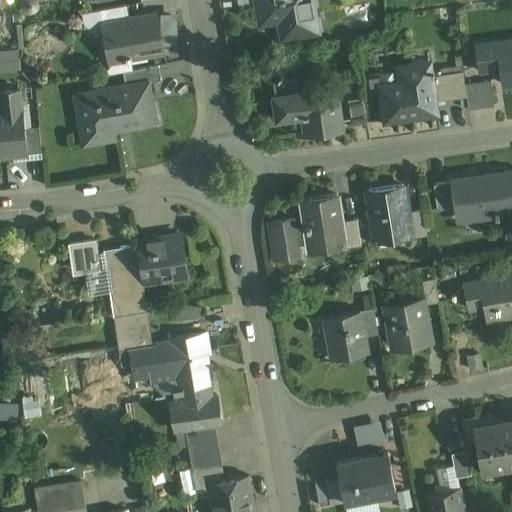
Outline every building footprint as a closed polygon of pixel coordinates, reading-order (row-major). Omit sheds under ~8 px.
[(256,0),(260,24),(293,18),(296,36),(319,32),(312,0),(256,0)] [(125,5),(100,9),(102,25),(107,24),(107,23),(128,19),(125,5)] [(128,19),(107,23),(107,24),(114,61),(164,52),(157,14),(128,19)] [(511,40),(497,42),(501,66),(503,84),(511,83),(511,40)] [(497,42),(477,45),(481,69),(501,66),(497,42)] [(22,47),(0,47),(0,69),(22,69),(22,47)] [(430,62),(407,65),(409,81),(380,85),(385,121),(406,118),(436,114),(437,114),(434,91),(432,75),(430,62)] [(159,65),(123,71),(126,85),(149,81),(149,82),(162,80),(159,65)] [(463,71),(432,75),(434,91),(443,90),(445,100),(467,97),(465,84),(463,71)] [(491,80),(465,84),(467,97),(469,109),(494,106),(491,80)] [(126,85),(97,90),(98,96),(83,99),(90,141),(84,142),(85,144),(115,138),(113,128),(136,124),(136,126),(156,122),(149,82),(149,81),(126,85)] [(336,87),(301,92),(301,94),(274,98),(278,121),(305,117),(307,131),(298,132),(299,134),(325,130),(324,125),(338,123),(339,128),(341,128),(336,87)] [(19,89),(0,91),(0,99),(1,111),(0,111),(0,150),(12,150),(13,155),(14,154),(14,151),(26,149),(27,153),(28,153),(25,127),(24,109),(21,109),(19,89)] [(362,97),(348,99),(352,125),(367,122),(362,97)] [(39,125),(25,127),(28,153),(42,151),(39,125)] [(511,167),(511,165),(451,173),(455,203),(458,222),(511,213),(511,167)] [(451,173),(428,177),(432,206),(455,203),(451,173)] [(403,185),(368,190),(377,242),(379,242),(378,236),(409,231),(410,237),(411,237),(407,211),(408,211),(403,185)] [(337,195),(302,200),(306,225),(301,226),(302,229),(295,230),(293,218),(273,221),(275,232),(271,233),(275,259),(299,256),(297,242),(309,241),(310,246),(343,241),(344,247),(345,247),(341,221),(337,195)] [(408,211),(407,211),(411,237),(427,235),(422,209),(408,211)] [(341,221),(345,247),(361,244),(357,219),(341,221)] [(182,234),(137,241),(137,245),(143,282),(188,275),(182,234)] [(96,240),(70,244),(75,275),(101,271),(96,240)] [(137,245),(105,250),(115,315),(147,309),(143,282),(137,245)] [(511,274),(464,283),(464,285),(471,284),(474,301),(483,299),(486,318),(502,315),(502,314),(511,312),(511,274)] [(435,279),(423,281),(427,304),(439,301),(435,279)] [(422,299),(387,306),(391,330),(399,329),(402,346),(430,341),(427,327),(427,326),(422,299)] [(374,308),(360,310),(365,336),(379,334),(374,308)] [(360,310),(315,319),(315,321),(325,319),(332,357),(322,358),(323,361),(368,352),(365,336),(360,310)] [(207,332),(171,338),(172,341),(176,365),(177,374),(176,374),(178,388),(179,387),(180,390),(210,385),(205,355),(211,354),(207,332)] [(172,341),(130,347),(135,376),(150,374),(149,368),(176,365),(172,341)] [(210,385),(180,390),(182,401),(194,399),(212,396),(210,385)] [(212,396),(194,399),(197,415),(220,411),(218,395),(212,396)] [(194,399),(182,401),(185,417),(197,415),(194,399)] [(182,401),(175,402),(173,408),(173,413),(178,418),(185,417),(182,401)] [(186,426),(211,422),(212,425),(222,423),(220,411),(197,415),(185,417),(178,418),(173,413),(173,408),(175,402),(170,403),(175,430),(177,430),(187,428),(186,426)] [(492,415),(475,418),(476,426),(494,423),(492,415)] [(475,418),(462,420),(467,444),(478,442),(475,426),(476,426),(475,418)] [(476,426),(475,426),(478,442),(483,470),(486,469),(485,467),(506,463),(506,465),(509,465),(508,462),(511,461),(511,419),(494,423),(476,426)] [(360,448),(386,446),(384,420),(358,422),(360,448)] [(211,422),(186,426),(187,428),(189,442),(190,450),(216,445),(212,425),(211,422)] [(187,428),(177,430),(179,444),(189,442),(187,428)] [(216,445),(190,450),(193,462),(218,457),(216,445)] [(468,451),(452,454),(456,478),(472,475),(468,451)] [(377,455),(349,461),(349,460),(338,462),(345,501),(348,501),(346,496),(357,493),(358,499),(360,498),(394,491),(396,491),(388,452),(376,455),(377,455)] [(218,457),(193,462),(195,474),(220,469),(218,457)] [(220,469),(195,474),(198,488),(196,488),(197,490),(209,488),(208,482),(223,480),(220,469)] [(223,480),(208,482),(209,488),(213,511),(255,511),(249,476),(223,480)] [(74,481),(35,488),(38,511),(42,511),(78,506),(74,481)] [(465,511),(461,487),(427,495),(430,511),(465,511)]
